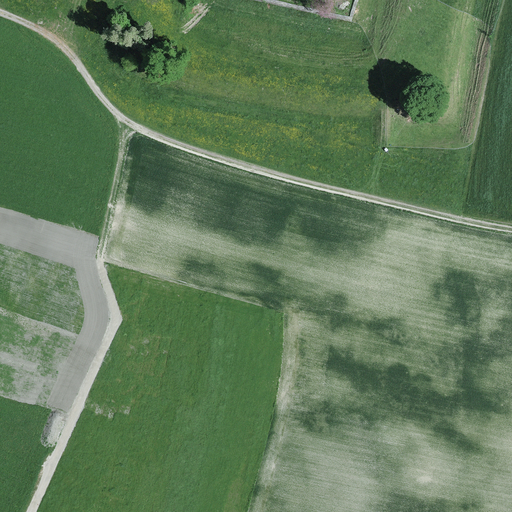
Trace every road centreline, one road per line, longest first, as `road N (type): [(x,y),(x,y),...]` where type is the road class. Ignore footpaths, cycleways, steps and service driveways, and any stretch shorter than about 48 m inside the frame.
road 1 (track): [(511,229),(184,146),(128,122),(55,37),(0,10)]
road 2 (track): [(32,511),(91,366)]
